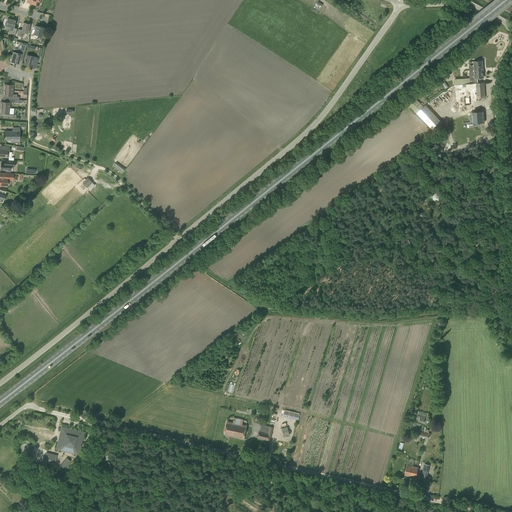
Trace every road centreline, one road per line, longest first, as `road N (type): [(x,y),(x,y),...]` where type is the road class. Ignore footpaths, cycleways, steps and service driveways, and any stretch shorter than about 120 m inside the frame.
road 1 (primary): [(0,401),(505,0)]
road 2 (unclassified): [(0,382),(303,135),(402,4)]
road 3 (unclassified): [(437,500),(30,406),(0,425)]
road 4 (track): [(30,76),(31,140),(114,177),(178,240)]
road 5 (track): [(494,93),(511,302)]
